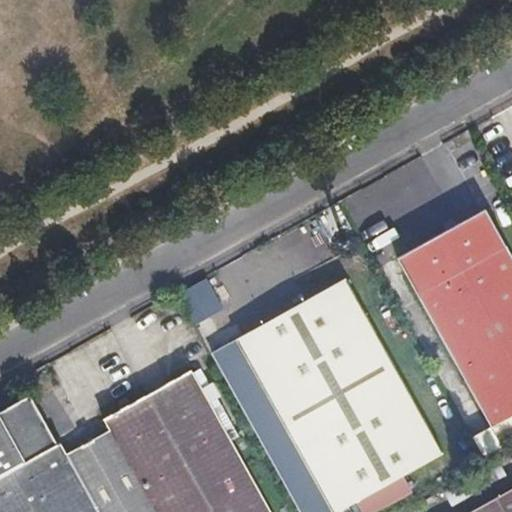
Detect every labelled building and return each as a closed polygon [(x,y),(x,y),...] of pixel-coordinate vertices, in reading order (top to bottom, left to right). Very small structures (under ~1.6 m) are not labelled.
[(399,257),(491,426),(511,414),(511,253),(487,209),(459,225),(433,178),(406,192),(428,232),(442,223),(447,232),(399,257)] [(346,278),(238,338),(334,511),(336,511),(445,452),(346,278)] [(110,428),(89,440),(128,511),(273,511),(192,370),(106,418),(110,428)] [(128,511),(89,440),(68,452),(62,442),(60,443),(33,395),(0,413),(0,511),(128,511)] [(511,414),(491,426),(503,444),(511,439),(511,414)] [(487,423),(469,432),(480,454),(498,444),(487,423)] [(511,511),(511,490),(472,511),(511,511)]
